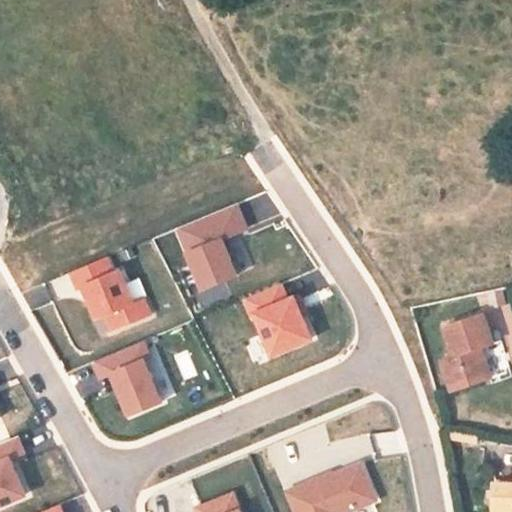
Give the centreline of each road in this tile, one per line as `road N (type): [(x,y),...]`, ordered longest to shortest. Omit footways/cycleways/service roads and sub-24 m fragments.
road 1 (residential): [(88,492),(406,361)]
road 2 (residential): [(406,361),(258,117)]
road 3 (residential): [(0,315),(88,492)]
road 4 (residential): [(440,511),(406,361)]
road 5 (track): [(258,117),(194,0)]
